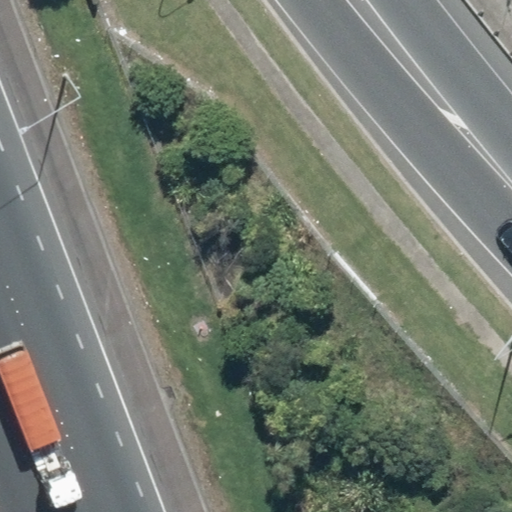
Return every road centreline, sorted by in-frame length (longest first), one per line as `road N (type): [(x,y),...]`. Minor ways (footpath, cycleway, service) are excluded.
road 1 (secondary): [(388,0),(511,152)]
road 2 (motorway): [(0,393),(47,511)]
